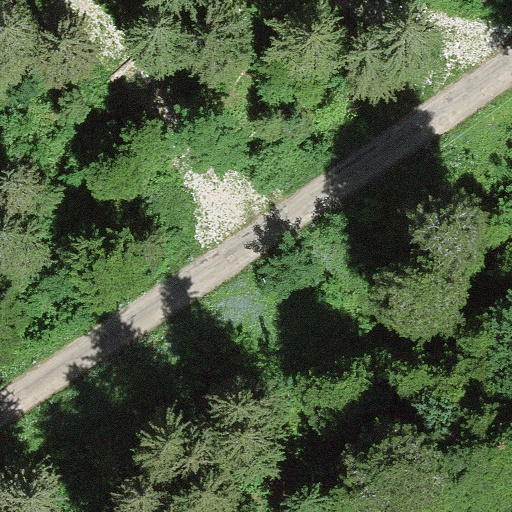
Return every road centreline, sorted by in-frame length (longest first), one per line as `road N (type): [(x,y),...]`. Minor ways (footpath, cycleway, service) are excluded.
road 1 (unclassified): [(0,412),(511,71)]
road 2 (track): [(511,42),(352,0)]
